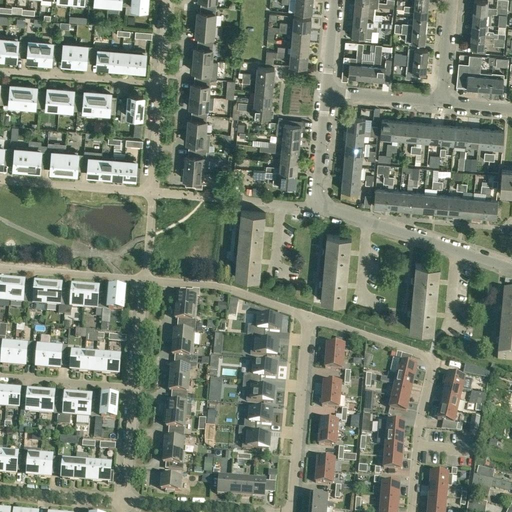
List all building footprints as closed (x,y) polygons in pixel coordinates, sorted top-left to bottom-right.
[(126,0),(126,6),(125,13),(137,14),(138,7),(146,7),(146,0),(126,0)] [(311,14),(313,1),(299,0),(295,0),(294,12),(311,14)] [(474,0),(473,12),(487,13),(491,13),(499,14),(507,15),(508,0),(496,0),(496,8),(488,8),(488,1),(475,0),(474,0)] [(378,7),(378,3),(368,2),(355,1),(354,13),(367,14),(374,14),(375,8),(378,8),(378,7)] [(428,8),(414,6),(411,6),(404,5),(397,5),(397,9),(404,10),(404,11),(414,12),(413,18),(427,19),(428,8)] [(203,12),(200,12),(197,12),(196,24),(214,25),(216,7),(203,6),(203,12)] [(491,13),(487,13),(473,12),(472,24),(488,25),(490,25),(491,13)] [(374,14),(367,14),(354,13),(353,25),(366,26),(377,27),(378,22),(378,21),(374,20),(374,14)] [(294,16),(293,29),(310,30),(311,18),(294,16)] [(395,24),(395,28),(425,31),(427,19),(413,18),(413,24),(402,23),(402,25),(395,24)] [(201,36),(200,42),(213,43),(214,25),(196,24),(195,35),(201,36)] [(472,24),(471,36),(485,37),(505,39),(505,34),(493,33),(494,32),(487,31),(488,25),(472,24)] [(377,27),(366,26),(353,25),(352,37),(356,37),(356,40),(368,41),(370,41),(371,38),(372,31),(377,31),(377,27)] [(424,43),(425,31),(395,28),(394,33),(406,34),(405,42),(424,43)] [(309,43),(310,30),(293,29),(291,41),(309,43)] [(22,55),(23,40),(17,40),(18,37),(6,36),(4,59),(16,60),(16,54),(22,55)] [(505,39),(485,37),(471,36),(470,48),(474,48),(473,53),(485,54),(486,49),(484,49),(484,42),(493,43),(493,46),(504,47),(505,39)] [(39,62),(41,42),(23,40),(22,55),(28,55),(28,61),(39,62)] [(290,53),(308,55),(309,43),(291,41),(290,53)] [(51,57),(57,58),(58,43),(41,42),(39,62),(50,63),(51,57)] [(194,48),(193,60),(211,61),(213,43),(200,42),(200,48),(194,48)] [(58,43),(57,58),(63,58),(63,64),(74,65),(75,45),(58,43)] [(348,76),(348,77),(361,78),(362,59),(364,44),(358,44),(357,58),(350,57),(350,63),(344,63),(342,75),(348,76)] [(374,60),(374,66),(373,79),(385,81),(385,80),(390,81),(392,60),(386,60),(385,67),(380,67),(382,45),(375,44),(375,52),(374,60)] [(92,61),(93,46),(75,45),(74,65),(85,66),(85,60),(92,61)] [(109,68),(111,48),(100,47),(93,46),(92,61),(98,61),(97,67),(109,68)] [(122,49),(111,48),(109,68),(120,69),(122,49)] [(395,54),(395,59),(427,62),(428,50),(409,48),(408,56),(395,54)] [(120,69),(132,70),(133,50),(122,49),(120,69)] [(133,50),(132,70),(144,71),(145,51),(133,50)] [(290,53),(289,66),(306,67),(308,55),(290,53)] [(467,88),(478,89),(480,76),(480,72),(481,57),(469,56),(468,73),(458,72),(457,83),(467,84),(467,88)] [(373,79),(374,66),(374,60),(362,59),(361,78),(373,79)] [(426,74),(427,62),(395,59),(394,63),(408,65),(406,78),(418,79),(419,73),(426,74)] [(210,79),(211,61),(193,60),(192,71),(198,72),(197,78),(210,79)] [(256,79),(273,81),(274,68),(257,66),(256,75),(256,79)] [(478,89),(490,91),(492,77),(487,76),(487,73),(480,72),(480,76),(478,89)] [(492,72),(492,77),(490,91),(503,92),(504,78),(503,78),(504,74),(492,72)] [(191,84),(190,95),(208,97),(210,79),(197,78),(197,84),(191,84)] [(273,81),(256,79),(255,91),(272,93),(273,81)] [(11,85),(11,88),(11,90),(5,90),(3,104),(10,105),(9,107),(22,108),(24,86),(11,85)] [(36,87),(24,86),(22,108),(34,109),(34,107),(40,107),(42,93),(36,92),(36,87)] [(48,88),(48,91),(48,93),(42,93),(40,107),(59,109),(61,89),(48,88)] [(77,110),(79,96),(73,96),(73,90),(61,89),(59,109),(77,110)] [(85,97),(79,96),(77,110),(96,112),(95,114),(96,114),(98,92),(85,91),(85,97)] [(255,91),(254,103),(271,105),(272,93),(255,91)] [(110,93),(98,92),(96,114),(108,115),(108,113),(115,114),(116,97),(116,99),(110,99),(110,93)] [(141,116),(142,105),(143,96),(129,95),(129,100),(122,100),(120,121),(132,122),(132,115),(141,116)] [(207,115),(208,97),(190,95),(189,107),(195,108),(194,114),(207,115)] [(248,103),(240,102),(239,102),(238,108),(253,109),(252,116),(270,118),(271,105),(254,103),(248,103)] [(188,119),(187,131),(205,133),(207,115),(194,114),(194,120),(188,119)] [(365,125),(366,119),(366,118),(349,116),(348,129),(365,131),(365,125)] [(380,137),(393,138),(394,121),(382,120),(380,137)] [(406,122),(394,121),(393,138),(405,140),(406,122)] [(405,140),(417,141),(419,123),(406,122),(405,140)] [(284,123),(283,136),(300,138),(301,125),(284,123)] [(417,141),(429,142),(431,124),(419,123),(417,141)] [(142,124),(134,124),(133,136),(141,137),(142,124)] [(429,142),(442,143),(443,125),(431,124),(429,142)] [(442,143),(454,144),(455,126),(443,125),(442,143)] [(455,126),(454,144),(466,145),(468,127),(455,126)] [(466,145),(479,146),(480,128),(468,127),(466,145)] [(479,146),(491,147),(492,130),(480,128),(479,146)] [(348,129),(346,141),(364,143),(364,136),(365,131),(348,129)] [(504,131),(492,130),(491,147),(503,148),(504,131)] [(204,151),(205,133),(187,131),(186,143),(189,143),(188,149),(191,150),(204,151)] [(299,150),(300,138),(283,136),(281,148),(299,150)] [(362,155),(364,143),(346,141),(345,153),(362,155)] [(2,162),(8,162),(10,148),(3,147),(4,145),(0,144),(0,167),(2,167),(2,162)] [(10,148),(8,162),(14,163),(14,169),(26,170),(28,147),(16,146),(16,148),(10,148)] [(39,165),(45,165),(47,151),(40,150),(41,148),(28,147),(26,170),(39,171),(39,165)] [(298,162),(299,150),(281,148),(280,160),(298,162)] [(52,166),(51,169),(51,172),(63,173),(65,150),(53,149),(53,152),(47,151),(45,165),(52,166)] [(76,168),(82,169),(84,154),(77,154),(78,151),(65,150),(63,173),(76,174),(76,168)] [(206,151),(204,151),(191,150),(191,156),(185,155),(184,167),(205,169),(206,151)] [(345,153),(344,166),(361,167),(362,155),(345,153)] [(88,175),(100,176),(102,156),(90,155),(84,154),(82,169),(89,169),(88,175)] [(102,156),(100,176),(111,177),(113,157),(102,156)] [(111,177),(123,178),(124,158),(124,161),(113,160),(113,157),(111,177)] [(136,165),(136,159),(124,158),(123,178),(134,179),(134,180),(138,181),(140,166),(136,165)] [(466,158),(465,170),(476,171),(477,159),(466,158)] [(296,174),(298,162),(280,160),(279,172),(296,174)] [(360,179),(361,167),(344,166),(343,178),(360,179)] [(205,169),(184,167),(184,168),(181,167),(181,168),(182,168),(181,175),(184,175),(183,179),(189,179),(188,186),(201,187),(202,169),(205,169)] [(511,194),(511,169),(503,169),(502,169),(500,194),(511,194)] [(296,174),(279,172),(278,185),(295,187),(296,174)] [(451,179),(462,180),(463,173),(452,172),(451,179)] [(360,179),(343,178),(342,190),(359,192),(360,179)] [(226,195),(227,183),(218,182),(217,194),(226,195)] [(486,193),(485,199),(484,216),(496,218),(498,200),(490,200),(491,186),(487,186),(486,193)] [(376,189),(374,206),(386,207),(388,190),(376,189)] [(393,190),(388,190),(386,207),(398,208),(400,191),(393,190)] [(407,192),(400,191),(398,208),(411,210),(412,192),(407,192)] [(423,211),(425,193),(412,192),(411,210),(423,211)] [(423,211),(435,212),(437,195),(425,193),(423,211)] [(449,196),(437,195),(435,212),(447,213),(449,196)] [(447,213),(459,214),(461,197),(449,196),(447,213)] [(472,215),(473,198),(461,197),(459,214),(472,215)] [(472,215),(484,216),(485,199),(473,198),(472,215)] [(239,227),(239,229),(237,243),(262,246),(265,213),(240,211),(239,227)] [(351,237),(326,235),(325,251),(323,267),(348,270),(351,237)] [(236,256),(236,262),(234,276),(259,279),(262,246),(237,243),(236,256)] [(440,265),(415,263),(413,280),(412,296),(437,299),(438,281),(440,265)] [(345,303),(348,270),(323,267),(322,283),(320,300),(345,303)] [(0,301),(10,302),(11,282),(0,281),(0,301)] [(23,289),(24,284),(24,283),(11,282),(10,302),(11,302),(10,309),(21,310),(22,303),(28,304),(29,289),(23,289)] [(36,284),(36,285),(36,290),(29,289),(28,304),(47,305),(48,285),(36,284)] [(47,305),(65,307),(66,293),(60,292),(61,286),(48,285),(47,305)] [(73,293),(66,293),(65,307),(84,308),(85,288),(73,287),(73,293)] [(85,288),(84,308),(102,310),(104,296),(97,295),(98,289),(85,288)] [(110,296),(104,296),(102,310),(122,312),(124,292),(110,290),(110,296)] [(177,296),(176,308),(197,310),(198,291),(183,290),(183,297),(177,296)] [(511,294),(504,293),(502,309),(500,326),(511,327),(511,294)] [(435,314),(437,299),(412,296),(410,311),(409,329),(434,332),(435,314)] [(218,303),(217,311),(227,312),(228,303),(218,303)] [(195,328),(197,310),(176,308),(175,320),(181,320),(180,326),(195,328)] [(248,326),(247,335),(265,337),(265,331),(279,332),(280,319),(253,317),(253,326),(248,326)] [(174,332),(173,344),(194,346),(195,328),(180,326),(180,333),(174,332)] [(511,327),(500,326),(499,343),(497,359),(511,360),(511,327)] [(214,342),(213,354),(220,354),(221,342),(222,335),(215,334),(214,342)] [(247,335),(247,336),(252,336),(250,355),(277,357),(278,344),(264,343),(265,337),(247,335)] [(0,341),(0,358),(3,359),(2,365),(13,366),(15,342),(0,341)] [(25,361),(31,362),(33,344),(15,342),(13,366),(25,367),(25,361)] [(48,369),(50,345),(33,344),(31,362),(37,362),(37,368),(48,369)] [(192,364),(194,346),(173,344),(172,356),(178,356),(177,362),(190,363),(192,364)] [(59,370),(59,367),(60,364),(66,365),(67,347),(50,345),(48,369),(59,370)] [(326,355),(326,357),(343,358),(344,346),(327,345),(327,347),(325,347),(325,355),(326,355)] [(83,372),(85,352),(74,351),(67,350),(68,347),(67,347),(66,365),(72,365),(71,371),(83,372)] [(83,372),(95,373),(96,353),(85,352),(83,372)] [(95,373),(106,374),(108,354),(107,354),(107,357),(96,356),(97,353),(96,353),(95,373)] [(108,354),(106,374),(118,375),(119,355),(108,354)] [(210,365),(209,377),(217,378),(218,358),(211,357),(211,359),(210,365)] [(343,358),(326,357),(326,359),(324,359),(324,366),(325,366),(325,368),(342,370),(343,358)] [(171,368),(170,380),(188,381),(190,363),(177,362),(177,368),(171,368)] [(243,375),(243,382),(261,383),(261,377),(275,379),(276,366),(249,363),(248,375),(243,375)] [(399,363),(397,375),(414,378),(416,367),(399,363)] [(394,386),(411,390),(414,378),(397,375),(394,386)] [(448,375),(445,386),(462,390),(464,379),(448,375)] [(209,396),(208,402),(220,403),(221,397),(222,380),(210,379),(209,396)] [(187,399),(188,381),(170,380),(169,392),(175,392),(174,398),(187,399)] [(243,382),(242,388),(247,389),(246,401),(273,403),(274,390),(260,389),(261,383),(243,382)] [(323,395),(340,396),(341,385),(324,383),(323,386),(322,386),(321,393),(323,393),(323,395)] [(386,385),(383,408),(389,409),(392,386),(386,385)] [(411,390),(394,386),(392,397),(409,401),(411,390)] [(462,390),(445,386),(442,397),(459,401),(462,390)] [(19,392),(8,391),(6,410),(18,411),(19,392)] [(364,405),(363,412),(372,412),(373,406),(374,393),(365,391),(364,405)] [(21,412),(39,413),(41,393),(29,392),(28,398),(22,397),(21,412)] [(54,394),(41,393),(39,413),(58,415),(59,401),(53,400),(54,394)] [(65,401),(59,401),(58,415),(57,425),(70,426),(71,416),(77,417),(78,396),(66,395),(65,401)] [(340,396),(323,395),(323,397),(321,397),(321,404),(322,404),(322,407),(339,408),(340,396)] [(77,417),(95,418),(96,404),(90,403),(91,398),(78,396),(77,417)] [(406,412),(409,401),(392,397),(389,409),(406,412)] [(457,412),(459,401),(442,397),(440,408),(457,412)] [(166,408),(165,415),(185,417),(187,399),(174,398),(174,404),(168,404),(168,408),(166,408)] [(103,404),(96,404),(95,418),(115,420),(116,413),(117,400),(103,399),(103,404)] [(457,412),(440,408),(437,420),(454,424),(457,412)] [(239,428),(256,430),(257,424),(271,425),(272,412),(245,410),(244,428),(239,428)] [(206,425),(214,426),(215,412),(208,411),(206,425)] [(184,435),(185,417),(165,415),(164,423),(167,423),(166,427),(172,428),(171,434),(184,435)] [(370,416),(363,415),(362,432),(369,432),(370,416)] [(479,417),(472,416),(471,422),(478,424),(479,417)] [(320,433),(337,435),(338,423),(321,421),(320,424),(319,424),(318,431),(320,431),(320,433)] [(386,434),(403,436),(404,424),(387,423),(386,434)] [(239,428),(238,435),(243,435),(242,448),(269,450),(270,437),(256,436),(256,430),(239,428)] [(337,435),(320,433),(319,435),(318,435),(317,442),(319,442),(319,445),(336,446),(337,435)] [(165,440),(164,452),(185,453),(182,453),(184,435),(171,434),(171,440),(165,440)] [(385,446),(402,447),(403,436),(386,434),(385,446)] [(490,440),(488,446),(496,448),(498,441),(490,440)] [(385,446),(384,457),(401,458),(402,447),(385,446)] [(477,454),(478,455),(488,457),(490,451),(479,448),(477,454)] [(183,471),(185,453),(164,452),(163,463),(169,464),(168,470),(183,471)] [(6,454),(4,474),(15,475),(16,469),(22,470),(23,455),(6,454)] [(28,476),(39,477),(41,457),(23,455),(22,470),(28,470),(28,476)] [(489,467),(489,464),(490,458),(488,458),(488,457),(478,455),(476,464),(489,467)] [(51,472),(57,473),(58,458),(41,457),(39,477),(50,478),(51,472)] [(401,458),(384,457),(383,469),(400,470),(401,458)] [(62,479),(74,480),(76,460),(65,459),(58,458),(57,473),(63,473),(62,479)] [(205,458),(204,472),(212,472),(212,459),(205,458)] [(317,469),(316,471),(334,473),(335,461),(317,459),(317,462),(316,462),(315,469),(317,469)] [(87,461),(76,460),(74,480),(85,481),(87,461)] [(85,481),(97,482),(98,462),(87,461),(85,481)] [(99,462),(98,462),(97,482),(109,483),(110,466),(99,465),(99,462)] [(495,471),(478,467),(472,493),(488,497),(495,471)] [(334,473),(316,471),(316,473),(315,473),(314,480),(316,481),(315,483),(333,484),(334,473)] [(183,473),(168,472),(167,478),(162,478),(161,490),(166,490),(166,492),(165,492),(175,493),(175,492),(174,492),(174,491),(181,492),(183,473)] [(431,473),(430,485),(447,487),(448,475),(431,473)] [(211,476),(202,475),(201,483),(211,484),(211,476)] [(230,496),(231,479),(219,478),(218,494),(217,494),(217,495),(230,496)] [(230,496),(241,497),(242,479),(231,479),(230,496)] [(254,480),(242,479),(241,497),(252,498),(254,480)] [(264,498),(265,481),(254,480),(252,498),(265,499),(265,498),(264,498)] [(382,484),(381,496),(398,497),(399,485),(382,484)] [(446,498),(447,487),(430,485),(429,497),(446,498)] [(309,508),(326,509),(327,497),(311,496),(311,495),(310,495),(309,508)] [(397,508),(398,497),(381,496),(380,507),(397,508)] [(428,508),(445,509),(446,498),(429,497),(428,508)] [(485,511),(486,505),(487,503),(469,499),(466,511),(485,511)]
